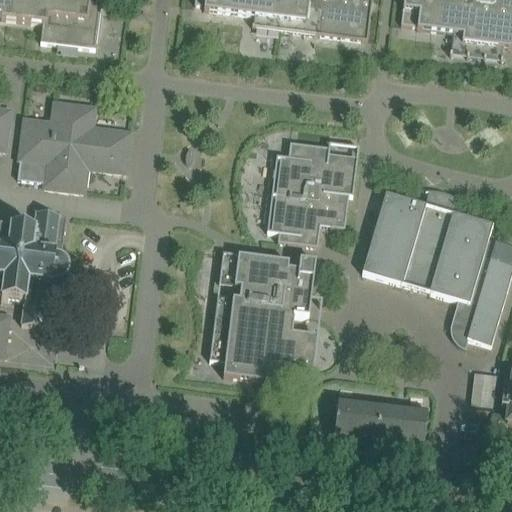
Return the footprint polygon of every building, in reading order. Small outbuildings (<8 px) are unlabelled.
[(0,0),(0,18),(1,19),(1,23),(42,28),(40,47),(95,54),(101,0),(0,0)] [(194,0),(194,9),(204,10),(203,14),(253,20),(252,31),(367,45),(372,0),(194,0)] [(511,0),(403,0),(400,29),(416,31),(416,33),(462,39),(461,47),(511,53),(511,0)] [(256,58),(272,61),(275,46),(258,43),(256,58)] [(297,64),(313,64),(313,50),(298,49),(297,64)] [(24,125),(17,184),(44,188),(84,193),(86,173),(121,177),(126,138),(92,133),(94,114),(54,109),(52,128),(24,125)] [(0,154),(4,155),(9,116),(0,114),(0,154)] [(271,199),(275,200),(271,235),(267,235),(266,237),(278,238),(277,247),(317,252),(320,230),(330,231),(330,232),(344,233),(348,200),(352,201),(357,162),(329,159),(330,148),(328,148),(328,153),(289,148),(288,162),(276,161),(276,162),(280,163),(275,198),(271,198),(271,199)] [(429,195),(425,195),(425,196),(428,196),(424,210),(385,198),(362,278),(457,306),(450,329),(450,331),(450,333),(450,335),(450,336),(450,338),(451,340),(451,341),(452,343),(453,345),(454,346),(456,349),(457,350),(459,351),(462,353),(465,354),(466,353),(465,352),(467,344),(490,351),(511,276),(511,251),(488,245),(492,230),(453,218),(457,205),(459,207),(460,206),(456,203),(452,201),(448,199),(443,197),(439,196),(434,196),(429,195)] [(0,302),(24,306),(21,329),(44,332),(44,331),(54,332),(56,318),(53,318),(56,292),(60,292),(63,291),(69,286),(70,285),(71,283),(72,281),(73,279),(73,277),(73,275),(73,274),(73,272),(73,270),(73,269),(72,266),(71,264),(69,262),(67,260),(66,259),(63,257),(61,256),(65,222),(59,221),(59,220),(35,217),(34,231),(0,226),(0,302)] [(232,303),(223,381),(299,391),(301,377),(312,378),(317,341),(292,338),(294,321),(308,323),(315,267),(299,265),(298,274),(287,273),(288,266),(238,260),(234,291),(240,292),(239,304),(232,303)] [(474,378),(470,410),(480,411),(492,413),(496,380),(474,378)] [(427,415),(338,404),(333,444),(422,455),(427,415)]
